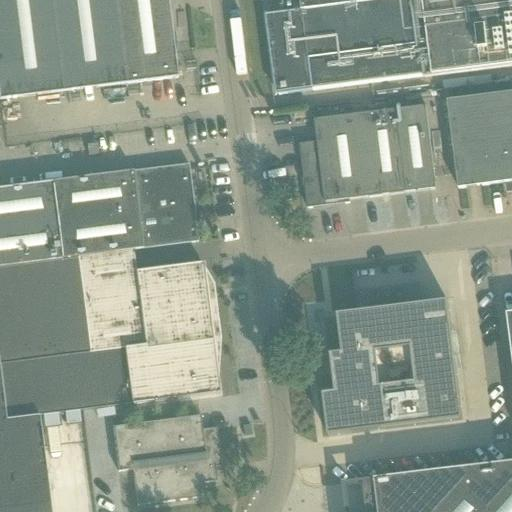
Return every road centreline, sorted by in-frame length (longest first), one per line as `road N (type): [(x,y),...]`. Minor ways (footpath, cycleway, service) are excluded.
road 1 (unclassified): [(254,269),(220,0)]
road 2 (unclassified): [(254,269),(511,231)]
road 3 (unclassified): [(268,511),(277,487),(254,269)]
